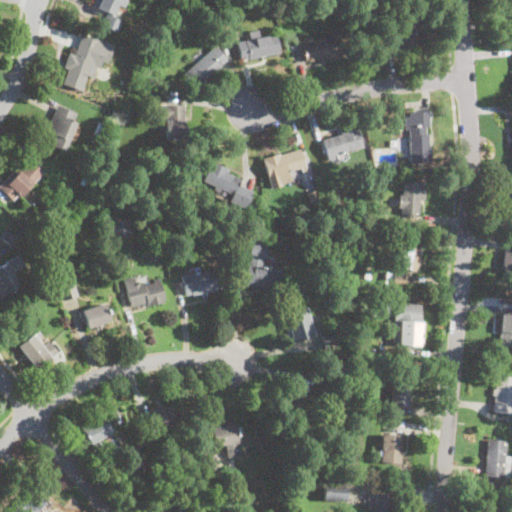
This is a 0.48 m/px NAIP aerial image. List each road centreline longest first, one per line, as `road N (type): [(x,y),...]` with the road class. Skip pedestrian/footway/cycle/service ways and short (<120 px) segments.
road 1 (residential): [(461,0),(471,166),(443,511)]
road 2 (residential): [(234,359),(127,365),(87,381),(0,440)]
road 3 (residential): [(250,106),(291,110),(356,90),(467,80)]
road 4 (residential): [(0,376),(109,511)]
